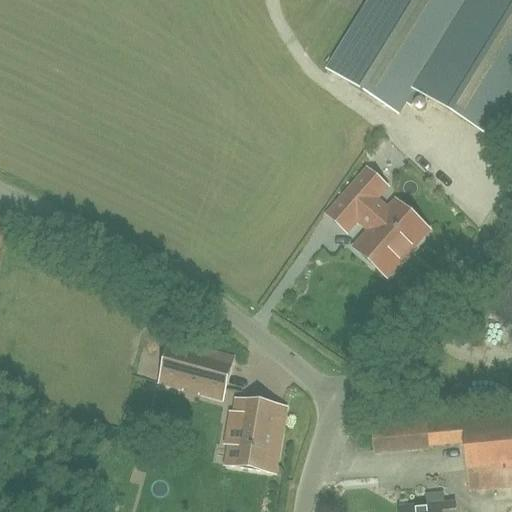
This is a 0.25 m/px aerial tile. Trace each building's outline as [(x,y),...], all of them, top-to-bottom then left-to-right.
[(511,0),(373,0),(329,72),(397,115),(413,90),(491,139),(511,104),(511,0)] [(361,223),(370,232),(355,250),(386,278),(428,231),(396,203),(388,213),(378,203),(390,189),(366,168),(324,216),(348,237),(361,223)] [(235,360),(170,343),(158,386),(223,403),(235,360)] [(225,445),(229,445),(225,467),(276,476),(287,410),(236,401),(232,427),(228,427),(225,445)] [(511,418),(427,428),(426,422),(371,428),(374,457),(429,451),(429,448),(465,444),(470,492),(511,487),(511,418)]
